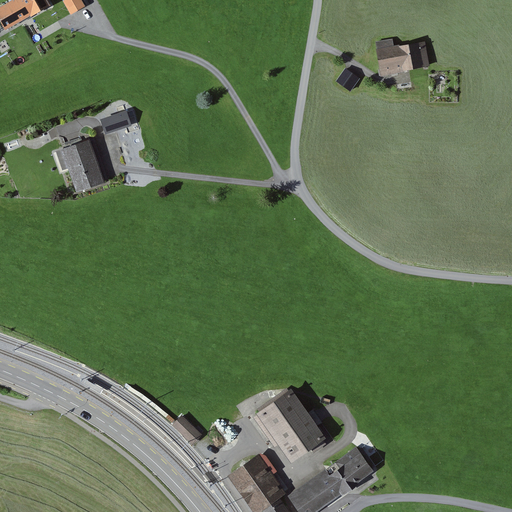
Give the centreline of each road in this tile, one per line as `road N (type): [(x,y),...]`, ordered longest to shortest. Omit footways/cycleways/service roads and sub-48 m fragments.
road 1 (unclassified): [(319,0),(295,151),(298,185),(314,210),(388,265),(511,281)]
road 2 (secondary): [(0,370),(109,426),(199,511)]
road 3 (unclassified): [(349,511),(398,498),(500,511)]
